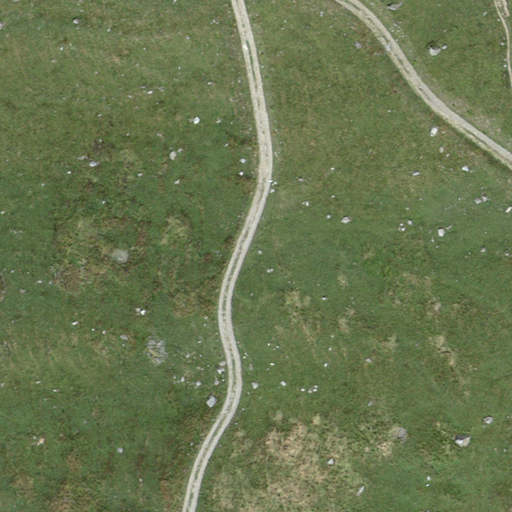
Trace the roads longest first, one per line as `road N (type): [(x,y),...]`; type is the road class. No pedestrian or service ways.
road 1 (track): [(186,511),(231,387),(219,311),(228,265),(255,210),(261,167),(233,0)]
road 2 (track): [(340,0),(378,35),(414,90),(511,167)]
